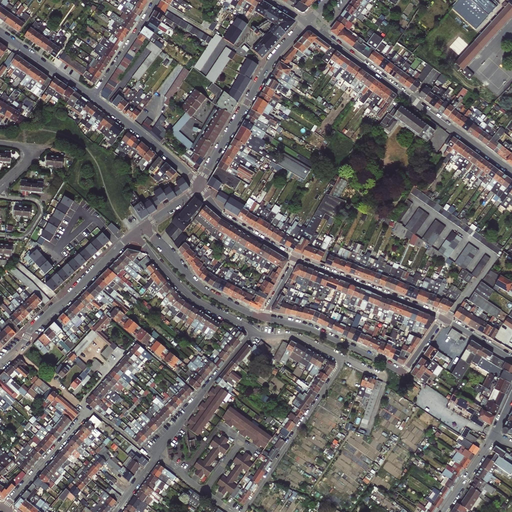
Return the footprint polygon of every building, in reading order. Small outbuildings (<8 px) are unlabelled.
[(0,4),(0,6),(4,10),(8,5),(9,3),(4,0),(3,0),(2,2),(0,4)] [(135,6),(124,0),(123,0),(121,4),(124,7),(131,11),(132,12),(135,6)] [(182,1),(181,0),(173,0),(173,1),(180,5),(186,9),(189,5),(182,1)] [(240,0),(232,0),(227,9),(228,10),(227,12),(231,15),(235,9),(240,0)] [(242,9),(246,3),(242,0),(240,0),(235,9),(238,11),(240,7),(242,9)] [(262,1),(261,0),(255,0),(252,6),(257,9),(262,1)] [(300,2),(296,0),(288,0),(286,4),(294,9),(300,2)] [(301,0),(300,2),(309,8),(313,5),(305,0),(301,0)] [(360,5),(353,0),(349,5),(356,11),(360,5)] [(476,30),(488,16),(470,0),(459,0),(452,8),(476,30)] [(470,0),(488,16),(498,5),(491,0),(470,0)] [(12,10),(17,3),(15,1),(11,7),(8,5),(4,10),(9,13),(11,10),(12,10)] [(11,10),(9,13),(14,17),(18,12),(15,10),(21,3),(18,1),(17,3),(12,10),(11,10)] [(169,5),(161,1),(155,11),(163,16),(166,11),(169,5)] [(180,5),(173,1),(170,6),(177,10),(180,5)] [(270,6),(262,1),(257,9),(255,12),(264,17),(265,15),(270,6)] [(143,12),(146,7),(138,2),(135,6),(143,12)] [(300,2),(294,9),(302,14),(305,13),(309,8),(300,2)] [(369,3),(367,2),(363,8),(359,13),(355,18),(357,18),(360,14),(363,16),(367,11),(365,9),(369,3)] [(252,6),(246,3),(242,9),(244,10),(242,14),(245,16),(252,6)] [(20,20),(22,18),(20,16),(27,6),(24,4),(18,12),(14,17),(20,20)] [(511,7),(508,4),(455,63),(455,64),(463,71),(466,67),(511,17),(511,7)] [(356,11),(349,5),(345,11),(352,16),(356,11)] [(143,12),(135,6),(132,12),(140,17),(143,12)] [(257,9),(252,6),(245,16),(247,17),(249,14),(252,16),(257,9)] [(277,23),(283,14),(270,6),(265,15),(267,16),(267,17),(268,18),(267,21),(267,22),(269,23),(270,24),(271,24),(271,23),(273,21),(274,22),(275,21),(277,23)] [(127,16),(131,11),(124,7),(121,11),(123,13),(127,16)] [(9,13),(4,10),(0,15),(0,19),(3,22),(9,13)] [(140,17),(132,12),(131,11),(127,16),(137,22),(140,17)] [(163,16),(155,11),(151,17),(162,23),(165,17),(163,16)] [(173,15),(166,11),(163,16),(165,17),(170,21),(173,15)] [(352,16),(345,11),(341,16),(348,21),(352,16)] [(116,15),(124,21),(127,16),(123,13),(122,14),(119,12),(116,15)] [(14,17),(9,13),(3,22),(8,25),(14,17)] [(20,20),(25,24),(30,17),(25,13),(22,18),(20,20)] [(121,26),(124,21),(116,15),(113,13),(109,18),(112,20),(121,26)] [(290,18),(283,14),(277,23),(276,24),(270,31),(272,33),(269,35),(268,34),(267,36),(266,34),(264,34),(263,35),(262,36),(261,38),(263,40),(262,41),(263,42),(261,44),(259,43),(252,50),(262,59),(291,28),(292,24),(292,23),(292,21),(292,20),(290,18)] [(363,16),(360,14),(357,18),(364,23),(367,19),(363,16)] [(137,22),(127,16),(124,21),(133,27),(137,22)] [(337,22),(344,27),(348,21),(341,16),(337,22)] [(20,20),(14,17),(8,25),(13,29),(20,20)] [(162,23),(151,17),(148,22),(155,27),(158,29),(162,23)] [(170,21),(165,17),(162,23),(165,25),(166,23),(171,26),(173,23),(170,21)] [(237,18),(224,39),(234,46),(247,25),(237,18)] [(25,24),(20,20),(13,29),(19,33),(25,24)] [(118,31),(121,26),(112,20),(108,25),(111,27),(118,31)] [(211,24),(204,20),(201,25),(207,29),(211,24)] [(54,27),(52,31),(54,32),(61,23),(59,21),(54,27)] [(133,27),(124,21),(121,26),(130,32),(133,27)] [(31,28),(36,32),(41,24),(40,23),(37,23),(35,22),(31,28)] [(155,27),(148,22),(145,27),(152,32),(155,27)] [(344,27),(337,22),(330,31),(337,37),(343,29),(344,30),(345,27),(344,27)] [(162,23),(158,29),(166,33),(169,27),(165,25),(162,23)] [(41,35),(45,30),(46,28),(41,24),(36,32),(41,35)] [(112,35),(114,36),(118,31),(111,27),(109,29),(107,29),(108,28),(104,25),(102,27),(109,33),(112,35)] [(130,32),(121,26),(118,31),(127,37),(130,32)] [(152,32),(145,27),(140,34),(146,38),(149,41),(154,34),(152,32)] [(36,32),(31,28),(25,37),(30,41),(36,32)] [(343,29),(337,37),(346,43),(351,36),(344,30),(343,29)] [(46,39),(49,34),(45,30),(41,35),(46,39)] [(372,47),(375,50),(382,42),(386,36),(377,30),(375,33),(371,38),(367,44),(364,42),(363,44),(370,49),(372,47)] [(46,39),(51,43),(55,37),(57,34),(54,32),(52,31),(49,34),(46,39)] [(127,37),(118,31),(114,36),(116,37),(123,42),(127,37)] [(36,32),(30,41),(35,44),(41,35),(36,32)] [(307,32),(302,37),(312,45),(314,43),(318,38),(310,32),(307,32)] [(146,38),(140,34),(137,39),(143,42),(146,38)] [(154,34),(149,41),(150,42),(161,50),(164,46),(157,41),(160,37),(156,35),(154,34)] [(222,38),(216,34),(194,67),(200,71),(222,38)] [(46,39),(41,35),(35,44),(40,48),(46,39)] [(351,36),(346,43),(352,48),(360,38),(358,37),(356,39),(351,36)] [(51,43),(57,46),(59,43),(63,38),(61,37),(59,39),(55,37),(51,43)] [(119,48),(123,42),(116,37),(111,43),(119,48)] [(312,45),(302,37),(298,43),(307,49),(308,50),(310,47),(312,45)] [(107,49),(111,43),(108,41),(103,38),(99,44),(103,46),(107,49)] [(330,48),(318,38),(314,43),(321,48),(319,50),(321,51),(325,54),(330,48)] [(360,38),(352,48),(368,59),(374,51),(375,50),(372,47),(370,49),(363,44),(364,42),(360,38)] [(51,43),(46,39),(40,48),(45,51),(51,43)] [(143,42),(137,39),(102,91),(101,96),(106,100),(120,81),(119,80),(143,43),(143,42)] [(161,50),(150,42),(146,48),(152,52),(132,77),(137,82),(162,50),(161,50)] [(380,55),(387,45),(388,44),(385,42),(385,44),(382,42),(375,50),(374,51),(380,55)] [(57,46),(51,43),(45,51),(50,55),(57,46)] [(115,54),(119,48),(111,43),(107,49),(115,54)] [(307,49),(298,43),(293,48),(298,51),(303,54),(304,53),(307,49)] [(98,53),(103,46),(99,44),(94,50),(98,53)] [(385,59),(392,49),(394,47),(391,45),(390,47),(387,45),(380,55),(385,59)] [(62,50),(57,46),(50,55),(55,59),(62,50)] [(102,56),(107,49),(103,46),(98,53),(102,56)] [(232,51),(226,48),(206,78),(211,82),(228,57),(232,51)] [(298,51),(293,48),(284,58),(283,58),(280,62),(285,65),(290,68),(293,63),(291,62),(298,51)] [(337,52),(330,48),(325,54),(326,55),(332,59),(337,52)] [(110,61),(115,54),(107,49),(102,56),(110,61)] [(390,63),(396,54),(394,52),(395,51),(392,49),(385,59),(390,63)] [(98,53),(94,50),(93,52),(98,56),(96,60),(99,62),(102,56),(98,53)] [(374,63),(380,55),(374,51),(368,59),(374,63)] [(341,55),(337,52),(332,59),(330,60),(335,64),(341,55)] [(11,64),(17,56),(12,53),(0,69),(0,78),(7,69),(8,69),(9,68),(11,65),(11,64)] [(395,67),(401,58),(396,54),(390,63),(395,67)] [(88,69),(67,55),(62,62),(83,76),(88,69)] [(322,60),(328,64),(330,60),(332,59),(326,55),(322,60)] [(346,59),(341,55),(335,64),(340,67),(346,59)] [(379,67),(385,59),(380,55),(374,63),(379,67)] [(17,56),(11,64),(11,65),(16,68),(22,59),(17,56)] [(106,67),(110,61),(102,56),(99,62),(106,67)] [(230,59),(228,57),(211,82),(213,83),(214,84),(230,59)] [(400,70),(406,62),(401,58),(395,67),(400,70)] [(28,63),(22,59),(16,68),(22,72),(28,63)] [(94,69),(99,62),(96,60),(94,59),(89,65),(91,67),(94,69)] [(243,66),(254,73),(258,65),(247,59),(243,66)] [(351,62),(346,59),(340,67),(345,71),(351,62)] [(384,71),(390,63),(385,59),(379,67),(384,71)] [(102,74),(106,67),(99,62),(94,69),(102,74)] [(285,65),(280,62),(276,69),(283,74),(288,76),(291,72),(292,70),(290,68),(285,65)] [(357,66),(351,62),(345,71),(350,75),(357,66)] [(405,74),(409,68),(413,64),(410,62),(409,65),(406,62),(400,70),(405,74)] [(33,67),(28,63),(22,72),(27,76),(33,67)] [(389,74),(395,67),(390,63),(384,71),(389,74)] [(340,67),(335,64),(332,68),(329,71),(335,75),(340,67)] [(463,71),(455,64),(451,68),(462,77),(464,75),(470,81),(475,76),(466,67),(463,71)] [(240,74),(250,79),(254,73),(243,66),(239,74),(240,74)] [(362,70),(357,66),(350,75),(355,78),(362,70)] [(38,70),(33,67),(27,76),(32,79),(38,70)] [(91,74),(94,69),(91,67),(85,76),(88,79),(91,74)] [(341,77),(345,71),(340,67),(335,75),(330,81),(332,83),(338,76),(341,77)] [(393,78),(400,70),(395,67),(389,74),(393,78)] [(165,97),(164,97),(164,104),(168,106),(171,101),(190,72),(184,68),(165,97)] [(410,78),(414,72),(409,68),(405,74),(410,78)] [(98,79),(102,74),(94,69),(91,74),(98,79)] [(280,79),(283,74),(276,69),(272,75),(280,79)] [(13,73),(14,71),(12,70),(6,77),(8,79),(13,73)] [(43,74),(38,70),(32,79),(37,83),(43,74)] [(367,74),(362,70),(355,78),(360,82),(367,74)] [(399,82),(405,74),(400,70),(393,78),(399,82)] [(350,75),(345,71),(341,77),(340,78),(345,81),(350,75)] [(415,81),(420,75),(415,71),(414,72),(410,78),(415,81)] [(415,81),(420,85),(428,75),(423,71),(420,75),(415,81)] [(295,74),(291,72),(288,76),(298,82),(300,79),(294,76),(295,74)] [(48,78),(43,74),(37,83),(42,87),(48,78)] [(87,80),(95,85),(98,79),(91,74),(88,79),(87,80)] [(238,103),(237,104),(251,80),(250,79),(240,74),(228,95),(238,103)] [(295,88),(298,82),(288,76),(283,74),(280,79),(281,80),(295,88)] [(371,77),(367,74),(360,82),(359,82),(364,86),(371,77)] [(404,86),(410,78),(405,74),(399,82),(404,86)] [(443,76),(441,74),(437,80),(444,85),(446,81),(441,78),(443,76)] [(280,79),(272,75),(270,79),(279,84),(281,80),(280,79)] [(350,87),(355,78),(350,75),(345,81),(343,84),(349,88),(350,87)] [(25,88),(32,79),(27,76),(24,80),(23,81),(25,83),(22,86),(25,88)] [(375,80),(371,77),(364,86),(369,89),(375,80)] [(52,80),(48,78),(42,87),(46,89),(52,80)] [(56,92),(62,83),(55,78),(49,87),(56,92)] [(359,82),(360,82),(355,78),(350,87),(354,89),(359,82)] [(404,86),(409,89),(415,81),(410,78),(404,86)] [(37,83),(32,79),(25,88),(30,91),(37,83)] [(279,84),(270,79),(265,87),(275,93),(276,90),(280,84),(279,84)] [(293,92),(295,88),(281,80),(279,84),(280,84),(276,90),(286,96),(289,90),(293,92)] [(380,83),(375,80),(369,89),(368,89),(373,93),(380,83)] [(415,81),(409,89),(414,93),(420,85),(415,81)] [(359,82),(354,89),(353,91),(358,94),(360,92),(364,86),(359,82)] [(42,87),(37,83),(30,91),(36,96),(42,87)] [(64,96),(69,88),(62,83),(56,92),(63,97),(64,96)] [(220,99),(224,92),(214,84),(213,83),(208,89),(220,99)] [(380,83),(373,93),(377,96),(384,86),(380,83)] [(435,95),(441,88),(436,85),(430,93),(435,96),(435,95)] [(368,89),(369,89),(364,86),(360,92),(363,94),(360,98),(361,99),(368,89)] [(388,90),(384,86),(377,96),(381,99),(388,90)] [(56,92),(49,87),(44,95),(47,97),(49,95),(52,97),(53,96),(56,92)] [(119,96),(124,100),(131,90),(127,88),(125,87),(123,91),(119,96)] [(275,93),(265,87),(262,93),(271,99),(275,93)] [(435,95),(440,99),(448,90),(444,87),(444,88),(442,87),(441,88),(435,95)] [(444,103),(445,102),(454,90),(449,87),(448,90),(440,99),(440,100),(444,103)] [(70,100),(75,92),(69,88),(64,96),(70,100)] [(455,109),(457,107),(463,98),(469,91),(463,88),(450,106),(455,109)] [(112,104),(119,96),(123,91),(120,89),(109,102),(112,104)] [(123,100),(128,104),(137,93),(131,89),(131,90),(124,100),(123,100)] [(368,99),(373,93),(368,89),(361,99),(363,100),(361,102),(363,105),(368,99)] [(425,89),(419,97),(424,101),(430,93),(425,89)] [(12,104),(14,101),(21,93),(18,92),(15,90),(9,98),(6,101),(5,104),(10,107),(12,104)] [(207,99),(196,90),(192,96),(203,105),(207,99)] [(393,93),(388,90),(381,99),(386,102),(393,93)] [(123,113),(125,114),(131,108),(134,111),(136,110),(143,100),(140,98),(143,94),(139,91),(123,113)] [(63,97),(56,92),(53,96),(60,101),(63,97)] [(75,105),(81,96),(75,92),(70,100),(69,101),(75,105)] [(220,108),(231,115),(232,114),(231,114),(237,104),(238,103),(228,95),(224,92),(220,99),(216,106),(220,108)] [(6,101),(9,98),(6,96),(6,94),(4,93),(1,97),(0,99),(0,101),(5,104),(6,101)] [(271,99),(262,93),(258,98),(268,104),(271,99)] [(275,93),(271,99),(280,104),(282,100),(281,100),(283,97),(275,93)] [(371,104),(377,96),(373,93),(368,99),(369,100),(368,102),(371,104)] [(397,96),(393,93),(386,102),(390,105),(392,102),(397,96)] [(430,93),(424,101),(429,104),(435,96),(430,93)] [(435,96),(429,104),(434,108),(440,100),(440,99),(435,95),(435,96)] [(69,101),(70,100),(64,96),(63,97),(60,101),(66,105),(66,104),(69,101)] [(83,110),(89,102),(81,96),(75,105),(83,110)] [(117,108),(123,100),(124,100),(119,96),(112,104),(117,108)] [(203,105),(192,96),(187,103),(198,111),(203,105)] [(372,111),(381,99),(377,96),(371,104),(372,105),(367,111),(370,114),(372,111)] [(268,104),(258,98),(252,110),(261,116),(262,116),(265,111),(268,105),(269,104),(268,104)] [(145,102),(143,100),(136,110),(140,113),(150,101),(148,99),(145,102)] [(280,104),(271,99),(268,104),(269,104),(268,105),(277,110),(281,105),(280,104)] [(386,102),(381,99),(372,111),(377,114),(386,102)] [(128,104),(123,100),(117,108),(122,112),(128,104)] [(444,103),(440,100),(434,108),(438,111),(444,103)] [(10,107),(16,110),(19,104),(14,101),(12,104),(10,107)] [(88,114),(94,106),(89,102),(83,110),(88,114)] [(386,110),(390,105),(386,102),(377,114),(378,115),(377,117),(380,119),(386,110)] [(390,105),(386,110),(391,113),(396,105),(392,102),(390,105)] [(445,102),(444,103),(438,111),(443,115),(450,106),(445,102)] [(198,111),(187,103),(182,110),(186,113),(192,118),(193,119),(198,111)] [(5,117),(10,107),(5,104),(0,111),(0,113),(3,116),(5,117)] [(16,110),(21,114),(25,107),(20,104),(19,104),(16,110)] [(459,114),(463,108),(464,106),(462,104),(459,108),(457,107),(455,109),(454,110),(459,114)] [(83,110),(75,105),(73,108),(71,110),(79,115),(80,114),(83,110)] [(392,118),(401,107),(398,105),(391,113),(390,115),(388,114),(379,125),(383,128),(384,129),(392,118)] [(92,117),(98,109),(94,106),(88,114),(92,117)] [(220,108),(216,106),(202,130),(198,129),(198,128),(193,127),(193,130),(200,133),(194,145),(190,150),(188,148),(182,156),(189,162),(192,165),(194,167),(196,164),(193,162),(197,156),(194,153),(198,145),(206,132),(220,108)] [(418,137),(427,125),(401,106),(401,107),(392,118),(398,123),(418,137)] [(455,109),(450,106),(443,115),(448,118),(454,110),(455,109)] [(10,120),(16,110),(10,107),(5,117),(10,120)] [(129,118),(134,111),(131,108),(125,114),(129,118)] [(231,115),(220,108),(206,132),(217,139),(231,115)] [(463,117),(468,111),(463,108),(459,114),(463,117)] [(96,120),(102,112),(98,109),(92,117),(96,120)] [(21,114),(16,110),(10,120),(16,123),(20,116),(21,114)] [(140,113),(136,110),(134,111),(129,118),(134,121),(140,113)] [(261,116),(252,110),(248,116),(258,121),(261,116)] [(454,110),(448,118),(452,122),(459,114),(454,110)] [(468,121),(473,114),(469,110),(468,111),(463,117),(468,121)] [(473,124),(479,116),(481,114),(476,110),(473,114),(468,121),(473,124)] [(269,114),(265,111),(262,116),(266,118),(265,119),(275,125),(277,120),(268,115),(269,114)] [(101,123),(107,116),(102,112),(96,120),(101,123)] [(192,118),(186,113),(170,132),(188,148),(190,150),(194,145),(180,133),(192,118)] [(88,114),(85,117),(83,119),(88,123),(92,117),(88,114)] [(463,117),(459,114),(452,122),(457,125),(463,117)] [(153,129),(150,134),(160,143),(169,133),(163,128),(161,126),(164,122),(167,120),(162,115),(153,129)] [(20,116),(16,123),(22,126),(26,120),(20,116)] [(105,127),(111,119),(107,116),(101,123),(103,126),(105,127)] [(258,121),(248,116),(245,121),(254,127),(254,126),(254,127),(258,121)] [(262,116),(261,116),(258,121),(266,126),(267,124),(280,131),(281,128),(275,125),(265,119),(266,118),(262,116)] [(478,128),(482,122),(480,120),(481,118),(479,116),(473,124),(478,128)] [(92,117),(88,123),(91,125),(92,126),(96,120),(92,117)] [(463,117),(457,125),(462,128),(468,121),(463,117)] [(141,127),(150,134),(153,129),(149,127),(153,122),(147,118),(141,127)] [(392,118),(384,129),(390,134),(398,123),(392,118)] [(109,130),(115,122),(111,119),(105,127),(109,130)] [(483,131),(491,121),(489,119),(485,124),(482,122),(478,128),(483,131)] [(96,120),(92,126),(97,130),(101,123),(96,120)] [(254,127),(245,121),(242,127),(251,132),(252,130),(254,127)] [(254,127),(265,133),(269,127),(266,126),(258,121),(254,127)] [(427,125),(418,137),(427,143),(439,127),(430,121),(427,125)] [(473,124),(468,121),(462,128),(467,132),(473,124)] [(488,135),(493,128),(494,126),(492,125),(493,123),(491,121),(483,131),(488,135)] [(114,134),(120,126),(115,122),(109,130),(114,134)] [(478,128),(473,124),(467,132),(472,136),(478,128)] [(118,137),(124,129),(120,126),(114,134),(118,137)] [(254,126),(254,127),(252,130),(263,137),(265,133),(254,127),(254,126)] [(109,130),(105,127),(101,133),(105,136),(109,130)] [(242,127),(234,139),(243,145),(245,146),(252,134),(250,132),(251,132),(242,127)] [(492,139),(497,142),(506,131),(501,127),(497,132),(492,138),(492,139)] [(483,131),(478,128),(472,136),(476,139),(483,131)] [(492,138),(497,132),(496,131),(493,128),(488,135),(492,138)] [(122,140),(128,132),(124,129),(118,137),(122,140)] [(114,134),(109,130),(105,136),(104,138),(107,140),(106,141),(108,143),(113,136),(112,136),(114,134)] [(488,135),(483,131),(476,139),(481,143),(488,135)] [(127,144),(133,136),(128,132),(122,140),(127,144)] [(217,139),(206,132),(198,145),(194,153),(197,156),(203,160),(208,151),(211,147),(212,147),(213,146),(217,139)] [(116,139),(118,137),(114,134),(112,136),(113,136),(108,143),(112,146),(117,140),(116,139)] [(266,142),(252,134),(245,146),(251,149),(272,162),(277,165),(277,164),(282,168),(304,181),(311,169),(284,153),(279,161),(262,151),(266,142)] [(488,135),(481,143),(486,146),(492,139),(492,138),(488,135)] [(131,147),(137,139),(133,136),(127,144),(131,147)] [(447,146),(453,138),(451,136),(445,144),(447,146)] [(118,146),(122,140),(118,137),(116,139),(117,140),(112,146),(116,150),(117,149),(118,146)] [(452,149),(458,141),(453,138),(447,146),(449,147),(452,149)] [(136,151),(141,143),(137,139),(131,147),(132,148),(136,151)] [(231,145),(239,150),(243,145),(234,139),(231,145)] [(497,142),(492,139),(486,146),(494,152),(499,144),(497,142)] [(127,144),(122,140),(118,146),(117,149),(121,152),(122,150),(127,144)] [(456,153),(462,144),(458,141),(452,149),(456,153)] [(138,153),(145,146),(141,143),(136,151),(138,153)] [(494,152),(506,161),(511,153),(511,146),(510,145),(509,147),(505,143),(502,146),(499,144),(494,152)] [(131,147),(127,144),(122,150),(128,154),(132,148),(131,147)] [(461,156),(467,148),(462,144),(456,153),(461,156)] [(228,150),(236,155),(239,150),(231,145),(228,150)] [(247,155),(251,149),(245,146),(243,145),(239,150),(247,155)] [(143,158),(150,150),(145,146),(138,153),(138,154),(143,158)] [(452,149),(449,147),(443,155),(446,157),(452,149)] [(136,151),(132,148),(128,154),(134,158),(138,154),(138,153),(136,151)] [(465,159),(471,151),(467,148),(461,156),(465,159)] [(456,153),(452,149),(446,157),(443,162),(445,164),(447,162),(449,163),(456,153)] [(152,159),(155,154),(150,150),(143,158),(142,159),(148,163),(152,159)] [(224,156),(233,161),(236,155),(228,150),(224,156)] [(257,160),(247,155),(239,150),(236,155),(247,162),(259,169),(261,166),(258,164),(257,166),(255,164),(256,164),(255,163),(257,160)] [(0,161),(9,162),(10,152),(5,151),(4,154),(0,153),(0,161)] [(470,162),(476,154),(471,151),(465,159),(470,162)] [(454,165),(461,156),(456,153),(449,163),(454,166),(454,165)] [(143,158),(138,154),(134,158),(136,159),(134,162),(137,165),(139,164),(142,159),(143,158)] [(474,166),(480,157),(476,154),(470,162),(474,166)] [(244,167),(247,162),(236,155),(233,161),(244,167)] [(54,167),(55,157),(47,156),(46,166),(54,167)] [(203,160),(197,156),(193,162),(196,164),(200,167),(204,161),(203,160)] [(221,162),(229,167),(233,161),(224,156),(221,162)] [(465,159),(461,156),(454,165),(459,168),(460,166),(465,159)] [(63,158),(55,157),(54,167),(62,168),(63,158)] [(478,169),(485,160),(480,157),(474,166),(478,169)] [(157,167),(163,161),(159,158),(155,162),(151,167),(154,170),(157,167)] [(148,163),(142,159),(139,164),(141,170),(143,172),(147,167),(146,166),(148,163)] [(465,169),(470,162),(465,159),(460,166),(465,169)] [(489,164),(485,160),(478,169),(483,172),(489,164)] [(160,170),(166,164),(163,161),(157,167),(160,170)] [(244,167),(233,161),(229,167),(243,175),(251,180),(254,173),(244,167)] [(218,167),(227,172),(229,167),(221,162),(218,167)] [(474,166),(470,162),(465,169),(461,174),(463,175),(467,171),(469,172),(474,166)] [(165,175),(171,168),(166,164),(160,170),(159,171),(165,175)] [(494,167),(489,164),(483,172),(487,175),(494,167)] [(474,175),(478,169),(474,166),(469,172),(464,179),(466,180),(467,178),(470,180),(474,175)] [(227,172),(218,167),(211,177),(220,183),(222,184),(224,186),(225,184),(235,191),(241,181),(236,178),(227,172)] [(241,179),(243,175),(229,167),(227,172),(236,178),(237,176),(241,179)] [(499,171),(494,167),(487,175),(493,179),(499,171)] [(170,180),(176,173),(171,168),(165,175),(170,180)] [(304,181),(282,168),(279,174),(290,180),(292,177),(303,183),(304,181)] [(483,172),(478,169),(474,175),(478,178),(483,172)] [(165,175),(159,171),(153,178),(159,182),(160,182),(165,175)] [(503,174),(499,171),(493,179),(497,183),(503,174)] [(487,175),(483,172),(478,178),(476,182),(478,185),(480,182),(482,183),(487,175)] [(508,178),(503,174),(497,183),(502,186),(508,178)] [(493,179),(487,175),(482,183),(480,185),(485,189),(486,188),(493,179)] [(220,183),(211,177),(211,178),(212,178),(211,180),(210,180),(207,185),(217,191),(222,184),(220,183)] [(178,186),(175,188),(179,195),(183,192),(183,191),(185,190),(185,191),(190,188),(183,178),(176,183),(178,186)] [(329,195),(332,196),(341,180),(339,178),(329,195)] [(511,182),(511,180),(508,178),(502,186),(507,189),(511,182)] [(497,183),(493,179),(486,188),(491,191),(497,183)] [(20,191),(31,192),(32,184),(26,184),(26,181),(21,180),(20,191)] [(37,185),(32,184),(31,192),(42,193),(43,183),(38,182),(37,185)] [(502,186),(497,183),(491,191),(494,194),(495,195),(502,186)] [(502,186),(495,195),(498,197),(500,198),(507,189),(502,186)] [(163,191),(167,199),(169,202),(173,199),(173,198),(174,197),(175,198),(179,195),(175,188),(172,190),(170,187),(163,191)] [(414,187),(410,193),(497,255),(500,250),(496,246),(484,238),(479,234),(474,231),(466,225),(462,222),(451,214),(447,211),(430,198),(425,195),(414,187)] [(161,188),(153,194),(154,197),(153,198),(157,205),(161,203),(160,201),(163,200),(163,201),(167,199),(163,191),(161,188)] [(507,189),(500,198),(504,201),(509,194),(511,192),(507,189)] [(494,194),(491,191),(483,201),(486,203),(488,199),(489,200),(494,194)] [(132,193),(130,205),(140,219),(141,219),(143,219),(143,220),(143,219),(145,218),(146,218),(149,215),(142,205),(134,192),(132,193)] [(226,205),(230,198),(226,195),(220,192),(216,199),(226,205)] [(303,235),(302,238),(310,242),(315,233),(320,224),(325,214),(330,217),(327,223),(330,225),(332,226),(340,211),(343,204),(345,201),(332,196),(329,195),(326,194),(307,228),(304,232),(303,235)] [(511,201),(511,195),(509,194),(504,201),(500,205),(506,210),(510,205),(511,201)] [(65,197),(41,238),(50,243),(74,202),(65,197)] [(180,215),(188,222),(196,212),(199,209),(203,204),(195,197),(188,206),(189,206),(188,208),(186,208),(180,215)] [(153,198),(142,205),(149,215),(150,215),(150,213),(151,212),(152,213),(157,210),(154,207),(157,205),(153,198)] [(232,212),(237,202),(230,198),(226,205),(224,208),(229,212),(230,210),(232,212)] [(249,199),(245,206),(243,209),(249,212),(254,202),(249,199)] [(406,200),(395,220),(397,223),(399,223),(412,204),(406,200)] [(351,204),(345,201),(343,204),(349,206),(348,210),(352,212),(353,209),(355,205),(351,204)] [(238,218),(243,209),(245,206),(237,202),(232,212),(234,213),(233,214),(238,217),(237,218),(238,218)] [(260,205),(254,202),(249,212),(254,215),(260,205)] [(262,202),(260,205),(254,215),(259,218),(265,209),(263,207),(265,203),(262,202)] [(206,207),(203,204),(199,209),(196,212),(199,214),(202,212),(206,207)] [(269,215),(272,217),(268,223),(270,225),(276,215),(278,216),(280,214),(278,213),(281,208),(275,205),(270,213),(269,215)] [(13,217),(22,218),(23,207),(15,206),(13,217)] [(450,207),(447,210),(447,211),(451,214),(455,209),(451,206),(450,207)] [(31,208),(23,207),(22,218),(30,218),(31,208)] [(209,210),(206,207),(202,212),(199,214),(203,217),(209,210)] [(267,207),(265,209),(259,218),(265,221),(269,215),(270,213),(268,212),(269,208),(267,207)] [(375,213),(360,207),(359,210),(369,214),(374,216),(375,213)] [(407,230),(413,234),(415,235),(429,216),(419,208),(405,228),(407,230)] [(243,222),(249,212),(243,209),(238,218),(243,222)] [(213,213),(209,210),(203,217),(207,221),(213,213)] [(249,225),(254,215),(249,212),(243,222),(249,225)] [(213,213),(207,221),(211,224),(217,217),(213,213)] [(180,215),(178,214),(172,222),(173,223),(178,227),(184,232),(190,224),(188,222),(180,215)] [(203,217),(199,214),(194,220),(198,223),(203,217)] [(283,216),(280,214),(278,216),(276,215),(270,225),(276,228),(283,216)] [(254,228),(259,218),(254,215),(249,225),(254,228)] [(283,216),(276,228),(281,231),(284,224),(282,223),(286,217),(283,216)] [(207,221),(203,217),(198,223),(202,226),(207,221)] [(221,220),(217,217),(211,224),(215,228),(221,220)] [(259,231),(265,221),(259,218),(254,228),(259,231)] [(288,218),(284,224),(281,231),(285,233),(290,226),(288,225),(291,220),(288,218)] [(397,223),(395,220),(391,219),(389,226),(388,227),(394,229),(397,223)] [(225,222),(221,220),(215,228),(215,229),(219,231),(225,222)] [(435,220),(421,240),(423,241),(429,245),(431,247),(446,227),(435,220)] [(206,230),(211,224),(207,221),(202,226),(206,230)] [(265,235),(270,225),(268,223),(265,221),(259,231),(265,235)] [(291,227),(290,226),(285,233),(290,236),(298,223),(295,221),(291,227)] [(229,225),(225,222),(219,231),(223,234),(229,225)] [(112,223),(108,227),(115,235),(119,231),(112,223)] [(173,223),(165,232),(169,237),(173,233),(178,227),(173,223)] [(295,239),(298,233),(296,232),(300,224),(298,223),(290,236),(295,239)] [(399,223),(397,223),(394,229),(392,233),(397,234),(398,235),(402,226),(402,225),(399,223)] [(215,228),(211,224),(206,230),(211,235),(212,233),(215,229),(215,228)] [(234,227),(229,225),(223,234),(228,236),(234,227)] [(270,238),(276,228),(270,225),(265,235),(270,238)] [(304,232),(307,228),(303,226),(298,233),(303,235),(304,232)] [(405,228),(402,226),(398,235),(397,234),(397,236),(403,239),(404,237),(407,230),(405,228)] [(238,230),(234,227),(228,236),(232,239),(238,230)] [(275,240),(281,231),(276,228),(270,238),(275,240)] [(219,231),(215,229),(212,233),(211,235),(211,236),(215,238),(219,231)] [(237,242),(242,232),(238,230),(232,239),(237,242)] [(413,234),(407,230),(404,237),(411,240),(413,234)] [(219,231),(215,238),(219,241),(223,234),(219,231)] [(280,243),(285,233),(281,231),(275,240),(280,243)] [(241,244),(247,235),(242,232),(237,242),(241,244)] [(462,239),(452,232),(438,252),(443,255),(448,259),(462,239)] [(280,243),(284,246),(290,236),(285,233),(280,243)] [(303,235),(298,233),(295,239),(300,242),(302,238),(303,235)] [(318,235),(315,233),(310,242),(307,246),(313,248),(317,241),(315,240),(318,235)] [(103,234),(46,285),(53,293),(110,242),(103,234)] [(178,250),(186,243),(188,241),(189,239),(182,234),(178,239),(174,244),(178,250)] [(228,236),(223,234),(219,241),(224,244),(228,236)] [(415,235),(413,234),(411,240),(410,242),(416,244),(418,237),(415,235)] [(245,247),(251,238),(247,235),(241,244),(245,247)] [(496,246),(497,244),(486,235),(484,238),(496,246)] [(228,236),(224,244),(228,246),(232,239),(228,236)] [(289,249),(295,239),(290,236),(284,246),(289,249)] [(327,236),(323,242),(319,250),(324,253),(332,239),(327,236)] [(421,240),(418,237),(416,244),(415,246),(420,248),(423,241),(421,240)] [(249,249),(255,240),(251,238),(245,247),(249,249)] [(302,238),(300,242),(294,252),(302,255),(307,246),(310,242),(302,238)] [(237,242),(232,239),(228,246),(227,247),(232,250),(237,242)] [(300,242),(295,239),(289,249),(294,252),(300,242)] [(318,239),(317,241),(313,248),(319,250),(323,242),(321,241),(318,239)] [(253,252),(259,243),(255,240),(249,249),(253,252)] [(236,251),(241,244),(237,242),(232,250),(233,251),(234,250),(236,251)] [(182,255),(189,248),(190,247),(186,243),(178,250),(182,255)] [(258,255),(263,245),(259,243),(253,252),(258,255)] [(245,247),(241,244),(236,251),(241,254),(245,247)] [(336,244),(330,256),(335,258),(336,258),(341,247),(337,246),(338,244),(336,244)] [(354,253),(351,252),(347,262),(353,264),(361,245),(358,244),(354,253)] [(469,244),(455,263),(463,269),(465,270),(479,251),(469,244)] [(12,256),(13,246),(4,245),(3,255),(12,256)] [(201,260),(207,251),(209,248),(208,247),(205,245),(203,248),(201,251),(197,256),(196,257),(201,260)] [(262,258),(268,248),(263,245),(258,255),(257,255),(262,258)] [(341,245),(341,247),(336,258),(341,260),(346,250),(347,248),(341,245)] [(364,247),(361,245),(353,264),(359,267),(364,255),(361,254),(364,247)] [(431,247),(429,245),(425,253),(430,257),(434,249),(431,247)] [(307,246),(302,255),(308,258),(313,248),(307,246)] [(249,249),(245,247),(241,254),(245,256),(249,249)] [(187,261),(193,252),(189,248),(182,255),(187,261)] [(267,261),(273,251),(268,248),(262,258),(267,261)] [(319,250),(313,248),(308,258),(314,260),(319,250)] [(128,249),(123,254),(138,265),(144,270),(146,268),(148,267),(145,264),(150,260),(147,255),(140,261),(135,257),(140,252),(128,249)] [(253,252),(249,249),(245,256),(249,259),(253,252)] [(438,252),(434,249),(430,257),(435,259),(436,257),(441,260),(443,255),(438,252)] [(38,250),(29,257),(45,275),(54,268),(38,250)] [(324,253),(319,250),(314,260),(320,262),(324,253)] [(351,252),(346,250),(341,260),(347,262),(351,252)] [(201,260),(199,262),(203,265),(206,260),(210,253),(207,251),(201,260)] [(272,264),(278,254),(273,251),(267,261),(272,264)] [(190,266),(196,257),(197,256),(193,252),(187,261),(190,266)] [(203,265),(202,266),(206,269),(211,262),(215,257),(217,254),(213,252),(210,256),(209,256),(206,260),(203,265)] [(258,255),(253,252),(249,259),(254,262),(254,261),(257,255),(258,255)] [(359,267),(364,269),(365,269),(369,258),(371,254),(368,253),(366,256),(364,255),(359,267)] [(119,258),(137,273),(138,274),(139,273),(136,271),(137,269),(136,268),(138,265),(123,254),(119,258)] [(278,267),(283,257),(278,254),(272,264),(278,267)] [(257,255),(254,261),(259,264),(262,258),(257,255)] [(485,255),(471,275),(473,276),(476,279),(490,259),(485,255)] [(335,258),(330,256),(326,264),(332,267),(335,258)] [(193,270),(199,262),(201,260),(196,257),(190,266),(193,270)] [(279,268),(283,270),(288,262),(287,260),(283,257),(278,267),(279,268)] [(378,261),(375,260),(370,271),(376,273),(382,258),(380,257),(378,261)] [(114,263),(122,269),(124,270),(126,268),(135,275),(137,273),(119,258),(114,263)] [(267,261),(262,258),(259,264),(261,266),(259,268),(262,269),(267,261)] [(336,258),(335,258),(332,267),(337,269),(341,260),(336,258)] [(375,260),(369,258),(365,269),(370,271),(375,260)] [(385,259),(382,258),(376,273),(382,276),(386,265),(387,263),(383,262),(385,259)] [(212,263),(211,262),(206,269),(206,270),(210,273),(215,265),(218,261),(215,259),(212,263)] [(347,262),(341,260),(337,269),(343,271),(347,262)] [(272,264),(267,261),(262,269),(264,270),(265,269),(268,271),(269,270),(272,264)] [(196,274),(202,266),(203,265),(199,262),(193,270),(196,274)] [(347,262),(343,271),(349,274),(353,264),(347,262)] [(382,276),(388,278),(388,277),(394,263),(392,262),(390,267),(386,265),(382,276)] [(108,269),(129,286),(131,284),(119,273),(122,269),(114,263),(108,269)] [(148,267),(146,268),(152,275),(158,271),(152,263),(148,267)] [(393,279),(398,269),(400,265),(394,263),(388,277),(393,279)] [(278,267),(272,264),(269,270),(271,271),(273,272),(275,274),(279,268),(278,267)] [(359,267),(353,264),(349,274),(355,276),(359,267)] [(214,276),(219,268),(215,265),(210,273),(214,276)] [(299,277),(303,266),(299,265),(297,266),(292,274),(299,277)] [(199,278),(206,270),(206,269),(202,266),(196,274),(199,278)] [(304,279),(308,268),(303,266),(299,277),(304,279)] [(225,268),(223,267),(221,269),(219,268),(214,276),(218,278),(225,268)] [(364,269),(359,267),(355,276),(361,278),(364,269)] [(223,281),(229,270),(225,268),(218,278),(223,281)] [(304,279),(310,281),(314,271),(308,268),(304,279)] [(404,284),(409,273),(411,269),(408,268),(406,272),(403,271),(399,281),(399,282),(404,284)] [(104,274),(118,286),(123,289),(125,287),(135,295),(137,293),(129,286),(108,269),(104,274)] [(365,269),(364,269),(361,278),(366,281),(370,271),(365,269)] [(399,281),(403,271),(398,269),(393,279),(399,281)] [(468,273),(465,270),(463,269),(457,278),(460,280),(461,279),(463,280),(468,273)] [(204,281),(210,273),(206,270),(199,278),(204,281)] [(228,283),(233,272),(229,270),(223,281),(228,283)] [(153,282),(162,275),(158,271),(152,275),(150,277),(152,279),(148,282),(151,285),(152,284),(153,282)] [(319,273),(314,271),(310,281),(315,283),(319,273)] [(376,273),(370,271),(366,281),(372,283),(376,273)] [(499,276),(490,271),(488,275),(496,280),(499,276)] [(228,283),(232,285),(237,277),(237,275),(233,272),(228,283)] [(270,278),(276,282),(280,276),(275,274),(273,272),(270,278)] [(208,284),(214,276),(210,273),(204,281),(208,284)] [(324,275),(319,273),(315,283),(320,285),(324,275)] [(382,276),(376,273),(372,283),(378,285),(382,276)] [(412,274),(409,273),(404,284),(410,287),(414,278),(410,277),(412,274)] [(414,278),(410,287),(415,289),(420,277),(421,275),(416,273),(414,278)] [(471,275),(468,273),(463,280),(468,284),(473,276),(471,275)] [(115,290),(118,286),(104,274),(99,278),(114,290),(115,290)] [(265,281),(274,286),(276,282),(270,278),(268,276),(263,274),(254,291),(255,291),(253,296),(251,301),(255,303),(255,302),(254,302),(257,296),(255,295),(256,292),(258,293),(259,291),(262,286),(265,281)] [(292,274),(285,286),(289,288),(291,288),(294,290),(296,284),(299,277),(292,274)] [(168,282),(162,275),(153,282),(152,284),(155,286),(150,294),(153,297),(157,293),(156,292),(159,289),(168,282)] [(330,277),(324,275),(320,285),(326,287),(330,277)] [(212,287),(218,278),(214,276),(208,284),(212,287)] [(388,278),(382,276),(378,285),(384,287),(388,278)] [(511,292),(511,282),(501,276),(495,285),(508,293),(509,291),(511,292)] [(236,288),(240,280),(241,279),(237,277),(232,285),(236,288)] [(335,279),(330,277),(326,287),(331,289),(335,279)] [(388,277),(388,278),(384,287),(389,289),(393,279),(388,277)] [(420,290),(424,282),(421,281),(423,278),(420,277),(415,289),(420,291),(420,290)] [(426,292),(430,279),(425,277),(424,282),(420,290),(426,292)] [(114,290),(99,278),(95,283),(122,304),(123,302),(117,297),(118,297),(113,292),(114,290)] [(218,290),(223,281),(218,278),(212,287),(218,290)] [(436,296),(442,283),(444,279),(442,278),(441,280),(437,278),(436,282),(431,294),(436,296)] [(299,292),(301,292),(303,289),(306,290),(308,286),(310,281),(304,279),(300,288),(299,292)] [(340,281),(335,279),(331,289),(336,291),(340,281)] [(399,281),(393,279),(389,289),(395,292),(399,282),(399,281)] [(431,294),(436,282),(430,279),(426,292),(431,294)] [(242,290),(245,283),(240,280),(236,288),(242,290)] [(247,293),(250,288),(248,288),(251,282),(247,280),(245,283),(242,290),(242,291),(247,294),(247,293)] [(223,293),(228,283),(223,281),(218,290),(223,293)] [(262,286),(271,291),(274,286),(265,281),(262,286)] [(345,283),(340,281),(336,291),(341,293),(345,283)] [(165,299),(175,290),(168,282),(159,289),(163,294),(161,295),(163,297),(161,298),(163,301),(164,299),(165,299)] [(404,284),(399,282),(395,292),(400,294),(404,284)] [(481,282),(474,292),(487,301),(494,291),(481,282)] [(129,310),(122,304),(95,283),(90,287),(114,306),(120,311),(125,315),(129,310)] [(227,295),(232,285),(228,283),(223,293),(227,295)] [(315,298),(320,285),(315,283),(313,288),(312,291),(313,292),(312,296),(315,298)] [(351,285),(345,283),(341,293),(347,295),(351,285)] [(443,299),(446,294),(442,292),(445,284),(442,283),(436,296),(436,297),(442,300),(443,299)] [(410,287),(404,284),(400,294),(406,296),(410,287)] [(232,297),(236,288),(232,285),(227,295),(232,297)] [(326,287),(320,285),(315,298),(317,298),(320,300),(326,287)] [(356,287),(351,285),(347,295),(352,297),(356,287)] [(446,294),(443,299),(449,302),(457,289),(458,288),(452,285),(446,294)] [(259,291),(269,296),(271,291),(262,286),(259,291)] [(114,306),(90,287),(86,291),(100,302),(104,306),(106,304),(112,308),(114,306)] [(326,287),(320,300),(321,300),(324,301),(326,295),(328,296),(331,289),(326,287)] [(361,289),(356,287),(352,297),(357,299),(361,289)] [(415,289),(410,287),(406,296),(411,298),(415,289)] [(33,302),(37,306),(41,302),(27,288),(25,290),(23,288),(21,290),(24,293),(29,298),(28,298),(32,302),(33,302)] [(237,300),(242,291),(242,290),(236,288),(232,297),(237,300)] [(289,288),(285,297),(283,303),(288,305),(290,301),(292,295),(293,293),(289,292),(291,288),(289,288)] [(366,291),(361,289),(357,299),(362,301),(366,291)] [(420,291),(415,289),(411,298),(416,300),(420,291)] [(449,302),(454,304),(462,292),(457,289),(449,302)] [(164,299),(167,303),(178,295),(175,290),(165,299),(164,299)] [(420,290),(420,291),(416,300),(422,302),(426,292),(420,290)] [(99,304),(100,302),(86,291),(82,296),(93,305),(103,314),(106,316),(108,313),(98,304),(98,303),(99,304)] [(237,300),(243,302),(247,294),(242,291),(237,300)] [(257,296),(266,301),(269,296),(259,291),(258,293),(256,292),(255,295),(257,296)] [(336,306),(341,293),(336,291),(333,297),(331,304),(336,306)] [(371,293),(366,291),(362,301),(368,302),(371,293)] [(294,306),(299,307),(303,298),(300,297),(302,293),(301,292),(299,292),(295,302),(294,306)] [(431,294),(426,292),(422,302),(427,304),(431,294)] [(495,318),(496,319),(502,311),(487,301),(474,292),(469,301),(470,302),(475,305),(477,307),(479,308),(484,311),(488,314),(492,317),(495,318)] [(33,310),(37,306),(33,302),(32,302),(28,298),(29,298),(24,293),(20,297),(21,298),(24,301),(33,310)] [(249,306),(251,301),(253,296),(247,293),(247,294),(243,302),(249,306)] [(343,305),(347,295),(341,293),(336,306),(341,308),(343,305)] [(377,295),(371,293),(368,302),(373,304),(377,295)] [(436,296),(431,294),(427,304),(432,307),(436,297),(436,296)] [(173,305),(181,298),(178,295),(167,303),(168,304),(171,307),(173,305)] [(271,310),(272,312),(279,313),(283,303),(285,297),(280,295),(271,310)] [(343,305),(348,306),(352,297),(347,295),(343,305)] [(382,297),(377,295),(373,304),(378,306),(382,297)] [(89,310),(93,305),(82,296),(77,300),(89,310)] [(255,302),(263,306),(266,301),(257,296),(254,302),(255,302)] [(33,310),(24,301),(21,298),(20,297),(18,299),(16,297),(13,299),(15,301),(20,306),(24,310),(25,310),(29,314),(33,310)] [(355,306),(357,299),(352,297),(348,306),(348,308),(351,310),(353,306),(354,306),(355,306)] [(387,299),(382,297),(378,306),(378,307),(383,309),(387,299)] [(442,300),(436,297),(432,307),(437,308),(442,300)] [(173,315),(175,316),(186,302),(181,298),(173,305),(177,310),(173,315)] [(308,300),(303,298),(299,307),(304,309),(304,308),(306,304),(308,300)] [(313,306),(311,305),(310,310),(316,311),(321,300),(320,300),(317,298),(313,306)] [(24,318),(29,314),(25,310),(24,310),(20,306),(15,301),(13,299),(10,303),(12,305),(18,312),(24,318)] [(393,301),(387,299),(383,309),(389,311),(393,301)] [(443,299),(442,300),(437,308),(443,311),(449,302),(443,299)] [(84,315),(89,310),(77,300),(73,305),(84,315)] [(324,301),(321,300),(316,311),(321,314),(323,308),(326,302),(324,301)] [(460,307),(465,310),(468,305),(466,304),(467,302),(465,300),(460,307)] [(251,301),(249,306),(258,310),(261,309),(263,306),(255,302),(255,303),(251,301)] [(364,311),(368,302),(362,301),(360,307),(359,310),(364,312),(364,311)] [(393,301),(389,311),(395,313),(398,303),(393,301)] [(7,309),(0,302),(0,305),(5,311),(3,313),(9,319),(5,323),(16,333),(20,330),(16,326),(20,322),(16,318),(15,319),(11,315),(12,314),(7,309)] [(186,302),(175,316),(180,320),(191,305),(186,302)] [(370,313),(373,304),(368,302),(364,311),(370,313)] [(454,304),(449,302),(443,311),(448,313),(454,304)] [(283,303),(279,313),(284,314),(288,305),(283,303)] [(326,316),(331,304),(328,303),(326,309),(323,308),(321,314),(326,316)] [(403,305),(398,303),(395,313),(400,315),(403,305)] [(326,316),(325,317),(330,319),(334,312),(336,306),(331,304),(326,316)] [(370,313),(375,315),(378,307),(378,306),(373,304),(370,313)] [(16,318),(20,322),(24,318),(18,312),(12,305),(7,309),(12,314),(11,315),(15,319),(16,318)] [(73,305),(69,309),(80,319),(84,315),(73,305)] [(185,323),(195,308),(191,305),(180,320),(185,323)] [(288,305),(284,314),(290,315),(293,306),(288,305)] [(405,317),(408,308),(403,305),(400,315),(405,317)] [(114,318),(120,311),(114,306),(112,308),(110,310),(108,313),(106,316),(111,319),(113,317),(114,318)] [(293,306),(290,315),(295,317),(299,307),(294,306),(293,306)] [(299,307),(295,317),(301,318),(304,309),(299,307)] [(380,318),(383,309),(378,307),(375,315),(374,316),(380,318)] [(458,319),(465,310),(460,307),(454,316),(458,319)] [(475,309),(473,307),(470,312),(474,315),(479,308),(477,307),(475,309)] [(190,326),(190,325),(200,311),(195,308),(185,323),(190,326)] [(304,309),(301,318),(306,320),(310,310),(304,308),(304,309)] [(410,319),(414,310),(408,308),(405,317),(410,319)] [(484,311),(479,308),(474,315),(479,318),(484,311)] [(80,319),(69,309),(63,314),(74,325),(80,320),(80,319)] [(389,311),(383,309),(380,318),(379,319),(385,321),(389,311)] [(310,310),(306,320),(311,321),(316,311),(310,310)] [(415,321),(419,312),(414,310),(410,319),(415,321)] [(463,322),(470,312),(465,310),(458,319),(463,322)] [(125,315),(120,311),(114,318),(121,324),(127,317),(125,315)] [(200,311),(190,325),(195,328),(205,314),(200,311)] [(321,314),(316,311),(311,321),(316,324),(321,314)] [(395,313),(389,311),(385,321),(389,323),(391,319),(397,322),(400,315),(395,313)] [(488,314),(484,311),(479,318),(484,321),(488,314)] [(339,314),(334,312),(330,319),(336,322),(339,314)] [(420,323),(424,314),(419,312),(415,321),(420,323)] [(468,325),(474,315),(470,312),(463,322),(468,325)] [(59,319),(73,333),(75,331),(72,328),(74,325),(63,314),(59,319)] [(101,320),(99,322),(104,327),(111,320),(111,319),(106,316),(103,314),(99,318),(101,320)] [(210,318),(205,314),(195,328),(193,331),(196,333),(198,329),(201,331),(210,318)] [(321,314),(316,324),(321,326),(325,317),(326,316),(321,314)] [(344,316),(339,314),(336,322),(341,324),(344,316)] [(354,322),(351,328),(356,330),(362,316),(357,314),(354,322)] [(426,325),(429,316),(424,314),(420,323),(426,325)] [(492,317),(488,314),(484,321),(488,324),(492,317)] [(405,317),(400,315),(397,322),(395,326),(394,329),(399,331),(402,324),(405,317)] [(472,328),(479,318),(474,315),(468,325),(472,328)] [(349,319),(344,316),(341,324),(346,326),(349,319)] [(366,322),(361,333),(366,335),(369,330),(371,325),(366,322),(368,319),(367,318),(362,316),(356,330),(358,331),(359,327),(360,327),(362,320),(366,322)] [(426,325),(424,329),(428,331),(435,320),(434,318),(429,316),(426,325)] [(128,330),(134,323),(127,317),(121,324),(128,330)] [(325,317),(321,326),(326,328),(330,319),(325,317)] [(410,319),(405,317),(402,324),(399,331),(402,332),(405,325),(407,326),(410,319)] [(206,334),(215,321),(210,318),(201,331),(206,334)] [(472,328),(477,331),(484,321),(479,318),(472,328)] [(79,338),(73,333),(59,319),(54,323),(74,343),(79,338)] [(332,331),(336,322),(330,319),(326,328),(332,331)] [(415,321),(410,319),(407,326),(406,329),(409,330),(408,331),(411,332),(411,331),(415,321)] [(7,333),(12,338),(16,333),(5,323),(4,322),(3,323),(0,320),(0,325),(3,329),(3,330),(7,334),(7,333)] [(215,333),(219,326),(221,324),(215,321),(206,334),(209,336),(211,334),(212,335),(215,333)] [(420,323),(415,321),(411,331),(417,333),(417,332),(420,323)] [(477,331),(482,334),(487,325),(488,324),(484,321),(477,331)] [(101,331),(104,327),(99,322),(92,330),(98,335),(106,343),(110,340),(101,331)] [(337,333),(341,324),(336,322),(332,331),(337,333)] [(374,332),(372,337),(375,339),(381,324),(378,322),(374,332)] [(511,328),(504,324),(500,322),(498,326),(495,324),(493,328),(499,331),(501,328),(511,334),(511,328)] [(64,336),(74,346),(75,344),(74,343),(54,323),(50,328),(61,339),(64,336)] [(128,330),(135,335),(141,328),(134,323),(128,330)] [(426,325),(420,323),(417,332),(423,334),(423,333),(424,329),(426,325)] [(342,336),(346,326),(341,324),(337,333),(342,336)] [(0,334),(7,342),(12,338),(7,333),(7,334),(3,330),(3,329),(0,325),(0,334)] [(488,337),(493,328),(487,325),(482,334),(488,337)] [(347,338),(351,328),(346,326),(342,336),(347,338)] [(387,344),(394,329),(391,328),(388,327),(387,330),(382,342),(387,344)] [(71,349),(61,339),(50,328),(44,334),(51,341),(53,344),(57,348),(60,345),(64,349),(61,352),(65,356),(71,349)] [(141,341),(147,333),(141,328),(135,335),(141,341)] [(240,342),(246,335),(237,329),(235,328),(230,334),(240,342)] [(352,340),(356,330),(351,328),(347,338),(352,340)] [(499,331),(493,328),(488,337),(493,340),(499,331)] [(382,342),(387,330),(384,329),(381,337),(379,336),(377,340),(382,342)] [(399,331),(394,329),(387,344),(392,347),(399,331)] [(452,329),(447,336),(457,342),(459,339),(461,335),(452,329)] [(92,330),(72,352),(77,357),(98,335),(92,330)] [(357,343),(361,333),(358,331),(356,330),(352,340),(357,343)] [(402,332),(399,331),(392,347),(391,348),(401,352),(402,350),(404,346),(405,346),(407,339),(402,338),(402,339),(400,339),(402,332)] [(150,336),(147,333),(141,341),(148,346),(154,339),(152,337),(150,336)] [(362,345),(366,335),(361,333),(357,343),(362,345)] [(51,341),(44,334),(38,340),(48,350),(50,349),(49,348),(47,346),(51,341)] [(235,348),(240,342),(230,334),(227,338),(226,337),(224,339),(224,340),(235,348)] [(367,348),(372,337),(366,335),(362,345),(367,348)] [(407,339),(405,346),(409,348),(409,346),(414,349),(421,340),(409,335),(407,339)] [(373,350),(377,340),(375,339),(372,337),(367,348),(373,350)] [(148,346),(154,352),(161,344),(154,339),(148,346)] [(457,342),(450,352),(455,355),(456,355),(464,342),(459,339),(457,342)] [(38,340),(34,344),(44,355),(48,350),(38,340)] [(235,348),(224,340),(223,342),(222,344),(219,347),(229,355),(235,348)] [(378,352),(382,342),(377,340),(373,350),(378,352)] [(289,345),(287,348),(286,351),(284,353),(282,356),(281,359),(279,362),(284,365),(286,362),(289,356),(296,344),(291,341),(289,345)] [(475,356),(480,347),(471,341),(466,350),(475,356)] [(297,342),(296,344),(289,356),(299,362),(307,348),(297,342)] [(383,355),(387,344),(382,342),(378,352),(383,355)] [(147,352),(145,350),(138,344),(136,343),(133,347),(146,358),(148,355),(150,357),(151,356),(147,352)] [(252,347),(247,343),(240,351),(246,355),(252,347)] [(154,352),(162,358),(168,350),(161,344),(154,352)] [(224,361),(229,355),(219,347),(216,344),(214,348),(219,353),(217,356),(224,361)] [(261,350),(259,348),(256,346),(254,344),(252,347),(264,357),(267,354),(264,352),(261,350)] [(392,347),(387,344),(383,355),(388,357),(391,348),(392,347)] [(107,358),(114,350),(109,346),(101,353),(107,358)] [(402,350),(411,354),(414,349),(409,346),(409,348),(405,346),(404,346),(402,350)] [(424,355),(432,361),(435,356),(438,352),(430,346),(424,355)] [(146,358),(133,347),(129,351),(143,363),(147,359),(146,358)] [(490,358),(492,355),(492,354),(480,347),(475,356),(472,362),(477,365),(481,358),(486,360),(488,357),(490,358)] [(302,366),(312,351),(307,348),(299,362),(298,364),(301,366),(302,366)] [(393,360),(397,362),(400,355),(401,352),(391,348),(388,357),(393,360)] [(169,364),(175,356),(168,350),(162,358),(169,364)] [(401,352),(400,355),(407,359),(411,354),(402,350),(401,352)] [(466,350),(460,360),(470,365),(471,363),(472,362),(475,356),(466,350)] [(129,351),(126,355),(139,367),(142,368),(144,366),(146,368),(147,366),(145,364),(143,363),(129,351)] [(216,366),(208,359),(198,351),(197,353),(201,356),(200,357),(198,355),(196,357),(199,360),(212,371),(216,366)] [(246,355),(240,351),(232,361),(237,366),(246,355)] [(302,366),(306,368),(315,353),(312,351),(302,366)] [(75,364),(83,372),(87,367),(77,357),(72,352),(67,357),(73,362),(75,364)] [(447,357),(438,352),(435,356),(440,359),(441,359),(445,361),(447,357)] [(455,355),(450,352),(447,357),(451,360),(455,355)] [(208,359),(216,366),(219,368),(224,361),(217,356),(214,353),(213,354),(212,353),(208,359)] [(315,353),(306,368),(305,369),(310,372),(320,356),(315,353)] [(123,359),(135,369),(138,373),(140,371),(138,369),(139,367),(126,355),(123,359)] [(400,355),(397,362),(401,365),(403,365),(407,359),(400,355)] [(422,358),(430,364),(432,361),(424,355),(422,358)] [(501,369),(505,363),(492,355),(490,358),(488,357),(486,360),(501,369)] [(178,367),(181,362),(175,356),(169,364),(175,369),(178,367)] [(325,359),(320,356),(310,372),(315,375),(318,370),(322,364),(325,359)] [(19,358),(11,365),(23,376),(28,380),(29,381),(32,378),(21,367),(25,363),(19,358)] [(191,361),(209,376),(212,371),(199,360),(198,361),(194,358),(191,361)] [(418,363),(427,369),(430,364),(422,358),(418,363)] [(477,365),(472,362),(471,363),(489,374),(495,377),(499,378),(504,371),(501,369),(486,360),(481,358),(477,365)] [(94,372),(101,364),(96,359),(89,367),(94,372)] [(131,373),(135,369),(123,359),(119,363),(131,373)] [(327,365),(333,369),(335,366),(334,363),(325,359),(322,364),(324,365),(325,364),(327,365)] [(470,365),(460,360),(455,368),(452,374),(459,380),(460,381),(461,380),(470,365)] [(186,366),(189,368),(204,381),(209,376),(191,361),(189,363),(186,366)] [(237,366),(232,361),(223,372),(236,381),(238,383),(242,378),(233,371),(237,366)] [(63,379),(75,364),(73,362),(71,364),(69,363),(65,368),(61,364),(54,372),(63,379)] [(116,367),(127,377),(129,375),(134,379),(136,377),(131,373),(119,363),(116,367)] [(418,363),(415,368),(423,374),(427,369),(418,363)] [(504,370),(511,375),(511,366),(505,363),(501,369),(504,371),(504,370)] [(318,370),(328,377),(333,369),(327,365),(326,366),(324,365),(322,364),(318,370)] [(430,364),(427,369),(433,374),(436,368),(430,364)] [(21,378),(23,376),(11,365),(4,372),(12,379),(16,374),(21,378)] [(439,365),(434,373),(439,376),(444,368),(439,365)] [(446,371),(452,374),(455,368),(449,365),(446,371)] [(116,367),(113,371),(124,380),(126,378),(130,381),(131,380),(127,377),(116,367)] [(185,373),(191,378),(201,385),(204,381),(189,368),(185,373)] [(415,368),(411,374),(419,380),(423,374),(415,368)] [(429,379),(433,374),(427,369),(423,374),(429,379)] [(315,375),(315,376),(325,383),(328,377),(318,370),(315,375)] [(499,378),(510,384),(511,380),(511,375),(504,370),(504,371),(499,378)] [(109,375),(125,388),(126,386),(130,389),(131,387),(124,380),(113,371),(109,375)] [(19,385),(12,379),(4,372),(0,375),(0,386),(7,393),(8,394),(14,389),(15,390),(16,389),(19,392),(23,388),(21,387),(19,385)] [(87,375),(83,372),(71,386),(75,390),(87,375)] [(236,381),(223,372),(219,377),(232,386),(236,381)] [(425,384),(429,379),(423,374),(419,380),(425,384)] [(495,377),(489,374),(481,387),(488,390),(489,387),(495,377)] [(126,389),(125,388),(109,375),(106,379),(122,392),(123,393),(126,389)] [(363,396),(370,377),(364,375),(357,394),(363,396)] [(33,385),(39,378),(36,376),(31,382),(33,385)] [(321,388),(325,383),(315,376),(311,382),(321,388)] [(180,383),(178,384),(190,396),(193,392),(182,381),(178,377),(176,379),(180,383)] [(232,386),(219,377),(215,383),(218,385),(229,393),(234,397),(235,394),(232,391),(234,388),(232,386)] [(376,380),(370,377),(363,396),(366,396),(368,391),(371,393),(376,380)] [(495,377),(489,387),(494,389),(499,378),(495,377)] [(39,378),(33,385),(32,386),(32,387),(31,388),(27,392),(32,397),(36,392),(37,391),(40,388),(44,383),(39,378)] [(187,382),(196,390),(201,385),(191,378),(187,382)] [(494,389),(505,395),(510,384),(499,378),(494,389)] [(122,392),(106,379),(103,382),(114,392),(116,390),(120,394),(122,392)] [(382,382),(376,380),(371,393),(360,424),(365,426),(382,382)] [(478,413),(480,407),(479,407),(459,396),(466,383),(461,380),(460,381),(459,380),(457,383),(459,385),(451,399),(476,412),(478,413)] [(27,392),(31,388),(32,387),(26,382),(24,384),(21,387),(23,388),(27,392)] [(117,395),(114,392),(103,382),(99,386),(114,399),(117,395)] [(317,394),(321,388),(311,382),(308,387),(317,394)] [(40,388),(45,392),(49,387),(44,383),(40,388)] [(179,391),(186,399),(190,396),(178,384),(176,386),(180,390),(179,391)] [(494,389),(489,387),(488,390),(486,393),(478,388),(479,385),(478,384),(474,390),(478,393),(481,395),(483,393),(490,397),(494,389)] [(198,436),(229,393),(218,385),(215,390),(212,388),(208,394),(211,396),(205,404),(202,402),(198,408),(200,410),(195,418),(192,416),(188,422),(190,424),(187,428),(198,436)] [(114,399),(99,386),(96,390),(109,402),(111,400),(115,404),(117,401),(114,399)] [(183,403),(186,399),(179,391),(173,386),(171,387),(172,389),(170,391),(171,391),(183,403)] [(314,399),(317,394),(308,387),(304,392),(314,399)] [(40,388),(37,391),(36,392),(32,397),(37,401),(45,392),(40,388)] [(55,399),(58,395),(51,388),(43,397),(46,400),(42,405),(44,407),(40,412),(42,414),(43,412),(55,399)] [(489,401),(499,407),(505,395),(494,389),(490,397),(489,401)] [(96,390),(93,394),(104,404),(106,402),(109,405),(111,403),(109,402),(96,390)] [(176,410),(179,406),(166,393),(163,391),(161,393),(164,396),(163,398),(176,410)] [(166,393),(179,406),(183,403),(171,391),(169,394),(167,392),(166,393)] [(314,399),(304,392),(302,394),(299,399),(303,402),(309,406),(314,399)] [(483,410),(488,400),(481,395),(478,393),(475,398),(482,402),(479,407),(480,407),(478,413),(476,412),(474,415),(479,417),(482,409),(483,410)] [(483,393),(481,395),(488,400),(489,401),(490,397),(483,393)] [(89,398),(100,408),(104,404),(93,394),(89,398)] [(58,395),(55,399),(63,406),(76,417),(79,413),(58,395)] [(161,402),(172,413),(176,410),(163,398),(161,399),(157,395),(155,397),(159,401),(161,402)] [(104,411),(100,408),(89,398),(86,402),(100,414),(104,411)] [(474,415),(476,412),(451,399),(450,400),(465,411),(474,415)] [(483,410),(495,416),(499,407),(489,401),(488,400),(483,410)] [(161,402),(157,406),(169,417),(172,413),(161,402)] [(303,414),(309,406),(303,402),(297,409),(303,414)] [(62,413),(72,422),(76,417),(63,406),(59,411),(62,413)] [(153,409),(165,421),(169,417),(157,406),(153,409)] [(269,443),(272,438),(230,407),(222,417),(226,421),(225,423),(230,427),(232,425),(240,431),(238,433),(244,438),(246,435),(254,441),(252,443),(258,448),(260,445),(264,448),(269,443)] [(294,407),(290,412),(299,419),(303,414),(297,409),(294,407)] [(162,424),(165,421),(153,409),(152,408),(150,409),(152,411),(150,413),(162,424)] [(483,410),(482,409),(479,417),(480,419),(491,426),(495,416),(483,410)] [(299,419),(290,412),(286,418),(295,424),(299,419)] [(68,426),(72,422),(62,413),(58,418),(68,426)] [(146,416),(158,428),(162,424),(150,413),(146,416)] [(68,426),(58,418),(54,414),(50,418),(53,421),(64,431),(68,426)] [(155,432),(146,424),(138,415),(135,418),(139,422),(138,423),(139,424),(151,435),(155,432)] [(273,418),(269,415),(265,421),(269,424),(273,418)] [(155,432),(158,428),(146,416),(144,418),(148,422),(146,424),(155,432)] [(292,428),(295,424),(286,418),(285,419),(283,422),(292,428)] [(122,425),(126,429),(128,427),(120,419),(117,422),(115,425),(119,428),(122,425)] [(60,435),(64,431),(53,421),(49,425),(51,427),(60,435)] [(148,439),(138,429),(130,421),(128,423),(133,428),(131,430),(144,443),(148,439)] [(87,422),(83,426),(95,436),(99,431),(87,422)] [(289,432),(292,428),(283,422),(281,426),(283,428),(289,432)] [(148,439),(151,435),(139,424),(138,426),(139,427),(138,429),(148,439)] [(80,430),(93,442),(95,439),(98,442),(99,440),(95,436),(83,426),(80,430)] [(511,428),(506,426),(503,431),(504,434),(511,437),(511,428)] [(53,444),(57,439),(44,429),(43,427),(41,429),(43,431),(41,434),(53,444)] [(60,435),(51,427),(49,429),(46,427),(44,429),(57,439),(60,435)] [(283,428),(279,433),(285,437),(289,432),(283,428)] [(140,447),(144,443),(131,430),(130,429),(126,433),(140,447)] [(89,447),(93,442),(80,430),(75,435),(89,447)] [(53,444),(41,434),(39,431),(35,435),(37,438),(49,448),(53,444)] [(283,441),(285,437),(279,433),(277,431),(272,438),(269,443),(274,447),(279,450),(285,442),(283,441)] [(469,433),(465,439),(473,445),(477,439),(469,433)] [(72,439),(85,451),(89,447),(75,435),(72,439)] [(199,459),(194,466),(207,476),(213,469),(209,467),(219,452),(224,455),(229,447),(225,444),(228,440),(222,436),(219,440),(215,437),(209,444),(214,447),(203,462),(199,459)] [(49,448),(37,438),(34,442),(45,452),(49,448)] [(461,445),(462,446),(475,454),(479,449),(475,446),(473,445),(465,439),(463,438),(461,440),(463,442),(461,445)] [(68,443),(79,453),(83,456),(84,455),(82,454),(85,451),(72,439),(68,443)] [(111,457),(112,456),(116,452),(119,448),(113,443),(110,440),(105,445),(101,449),(97,454),(106,463),(108,465),(118,473),(129,482),(134,476),(122,466),(111,457)] [(113,443),(119,448),(129,457),(141,467),(143,469),(148,463),(148,462),(142,457),(140,459),(138,458),(135,455),(133,458),(123,449),(124,448),(115,441),(113,443)] [(42,456),(31,447),(27,443),(26,445),(23,442),(20,445),(24,448),(38,461),(42,456)] [(45,452),(34,442),(33,442),(34,443),(33,445),(31,447),(42,456),(45,452)] [(79,453),(68,443),(64,448),(74,456),(82,463),(82,462),(76,456),(79,453)] [(475,454),(462,446),(458,452),(471,461),(475,454)] [(279,450),(274,447),(266,458),(271,462),(279,450)] [(511,458),(495,447),(492,451),(496,453),(499,455),(498,457),(511,466),(511,458)] [(18,451),(22,455),(34,465),(38,461),(24,448),(22,450),(20,448),(18,451)] [(70,461),(74,456),(64,448),(61,452),(70,461)] [(57,456),(67,465),(70,461),(61,452),(57,456)] [(465,469),(471,461),(458,452),(457,452),(452,460),(455,462),(465,469)] [(252,465),(253,464),(248,461),(251,457),(246,453),(242,457),(238,454),(233,461),(237,464),(226,479),(222,476),(216,483),(226,491),(231,494),(235,488),(236,487),(232,484),(243,469),(247,472),(252,465)] [(497,466),(498,467),(506,473),(511,476),(511,477),(511,475),(511,466),(498,457),(499,455),(496,453),(491,461),(495,463),(494,465),(497,466)] [(93,459),(102,467),(106,463),(97,454),(93,458),(93,459)] [(264,461),(259,469),(264,473),(271,462),(266,458),(260,454),(258,457),(264,461)] [(34,465),(22,455),(19,459),(30,469),(34,465)] [(63,469),(67,465),(57,456),(53,460),(63,469)] [(139,469),(141,467),(129,457),(126,461),(129,463),(138,471),(139,469)] [(0,458),(0,459),(1,460),(0,461),(0,464),(7,471),(16,464),(15,463),(10,459),(5,464),(1,460),(2,459),(0,458)] [(487,458),(481,467),(491,474),(497,466),(494,465),(495,463),(491,461),(487,458)] [(27,474),(30,469),(19,459),(15,463),(16,464),(17,465),(27,474)] [(90,462),(89,463),(98,471),(102,467),(93,459),(90,462)] [(63,469),(53,460),(49,465),(57,471),(59,473),(63,469)] [(465,469),(455,462),(451,467),(448,465),(446,468),(446,469),(459,478),(465,469)] [(86,467),(95,475),(98,471),(89,463),(86,466),(86,467)] [(129,463),(125,467),(135,475),(138,471),(129,463)] [(158,464),(155,468),(170,479),(172,481),(175,477),(158,464)] [(46,469),(56,477),(57,476),(54,475),(57,471),(49,465),(46,469)] [(118,473),(108,465),(106,467),(111,470),(110,471),(116,476),(118,473)] [(197,470),(196,471),(202,475),(203,474),(207,477),(207,476),(194,466),(193,467),(197,470)] [(82,471),(91,479),(95,475),(86,467),(82,470),(82,471)] [(475,476),(477,478),(486,484),(491,478),(495,481),(497,479),(492,475),(491,474),(481,467),(475,476)] [(506,473),(498,467),(496,469),(504,475),(506,473)] [(151,474),(166,485),(170,479),(155,468),(151,474)] [(64,485),(56,477),(46,469),(42,473),(55,485),(57,487),(59,485),(65,490),(65,489),(67,487),(64,485)] [(256,484),(264,473),(259,469),(253,477),(251,475),(248,479),(249,479),(256,484)] [(444,475),(445,476),(455,483),(459,478),(446,469),(442,474),(443,475),(444,475)] [(22,471),(13,479),(11,482),(10,483),(0,495),(0,498),(2,500),(4,499),(26,475),(22,471)] [(85,485),(91,479),(82,471),(78,475),(76,477),(85,485)] [(49,487),(50,487),(51,488),(55,485),(42,473),(38,477),(49,487)] [(106,473),(104,475),(114,484),(116,481),(112,477),(111,478),(106,473)] [(168,486),(166,485),(151,474),(146,480),(155,487),(156,486),(161,490),(164,486),(167,488),(168,486)] [(57,475),(57,476),(56,477),(64,485),(66,483),(57,475)] [(111,486),(114,484),(104,475),(102,478),(107,482),(107,483),(111,486)] [(244,491),(243,491),(243,492),(245,494),(247,491),(250,493),(253,489),(256,484),(249,479),(248,479),(244,476),(242,479),(247,482),(249,484),(244,491)] [(444,486),(450,490),(455,483),(445,476),(441,483),(442,484),(444,486)] [(46,491),(49,487),(38,477),(35,482),(38,484),(36,486),(35,488),(38,490),(40,487),(46,491)] [(79,491),(85,485),(76,477),(74,479),(71,483),(70,483),(79,491)] [(486,484),(477,478),(471,487),(472,488),(480,493),(483,489),(492,495),(495,490),(486,484)] [(0,495),(10,483),(6,479),(0,486),(0,495)] [(144,484),(152,490),(155,487),(146,480),(144,484)] [(69,492),(74,497),(79,491),(70,483),(69,484),(72,487),(68,492),(69,492)] [(220,487),(219,489),(224,493),(225,493),(226,491),(216,483),(216,484),(220,487)] [(18,510),(31,493),(35,488),(36,486),(33,484),(14,505),(14,507),(18,510)] [(159,497),(160,496),(152,490),(144,484),(139,490),(158,504),(159,503),(156,501),(154,499),(156,495),(159,497)] [(242,505),(250,493),(247,491),(245,494),(243,492),(243,491),(239,488),(239,487),(237,486),(237,487),(236,486),(236,487),(235,488),(239,491),(234,499),(242,505)] [(444,499),(450,490),(444,486),(440,492),(438,490),(432,486),(430,489),(437,493),(438,495),(444,499)] [(239,491),(235,488),(231,494),(229,496),(234,499),(239,491)] [(480,493),(472,488),(466,496),(475,503),(481,494),(480,493)] [(66,497),(69,492),(68,492),(65,489),(65,490),(63,492),(60,496),(58,498),(63,502),(66,497)] [(110,494),(118,500),(121,496),(113,490),(112,489),(109,493),(110,494)] [(158,504),(139,490),(135,496),(148,506),(151,502),(157,506),(158,504)] [(188,501),(197,506),(203,497),(195,492),(188,501)] [(21,511),(22,511),(34,498),(36,497),(34,496),(31,493),(18,510),(21,511)] [(116,502),(105,493),(101,498),(101,499),(112,508),(116,502)] [(429,501),(438,508),(444,499),(438,495),(435,500),(433,498),(427,494),(425,498),(429,501)] [(129,504),(138,511),(139,511),(143,507),(146,510),(149,507),(148,506),(135,496),(129,504)] [(475,503),(466,496),(460,505),(466,509),(468,510),(470,511),(475,503)] [(30,511),(39,502),(34,498),(22,511),(30,511)] [(105,511),(108,511),(112,508),(101,499),(96,504),(100,508),(105,511)] [(38,511),(45,504),(40,500),(39,502),(30,511),(38,511)] [(425,511),(435,511),(438,508),(429,501),(423,510),(425,511)] [(454,508),(459,511),(469,511),(470,511),(468,510),(466,511),(463,511),(466,509),(460,505),(457,503),(454,508)]
